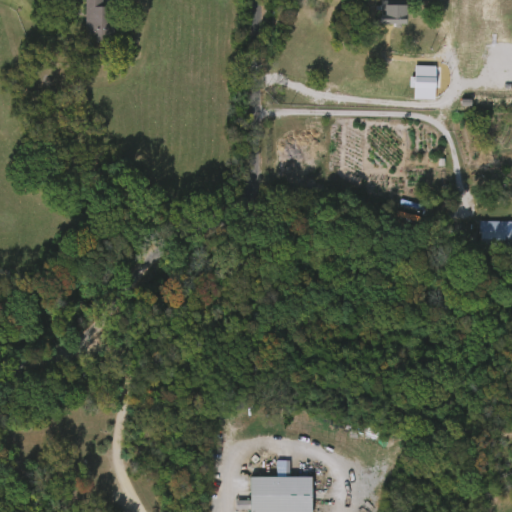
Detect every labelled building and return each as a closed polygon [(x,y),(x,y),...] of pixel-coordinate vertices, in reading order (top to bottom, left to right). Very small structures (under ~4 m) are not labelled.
[(85,0),(103,0),(103,8),(117,9),(116,42),(85,42),(85,0)] [(408,25),(382,25),(382,2),(408,2),(408,25)] [(419,97),(419,70),(436,70),(436,97),(419,97)] [(511,247),(480,247),(480,222),(511,222),(511,247)] [(248,511),(248,478),(310,477),(310,511),(248,511)]
